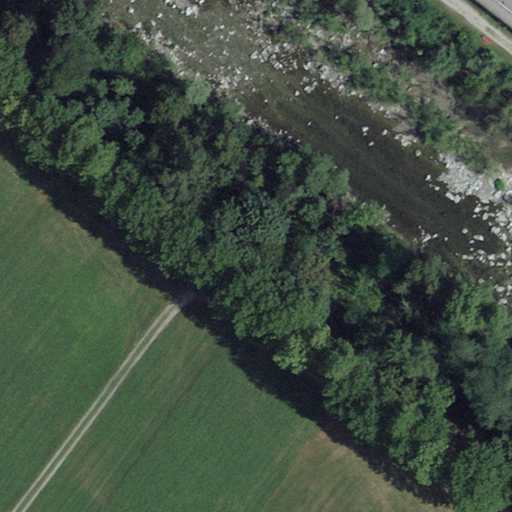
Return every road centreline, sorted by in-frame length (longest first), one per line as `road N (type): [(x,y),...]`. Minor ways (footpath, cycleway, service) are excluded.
road 1 (track): [(485,511),(0,106)]
road 2 (track): [(19,511),(167,316),(218,290)]
